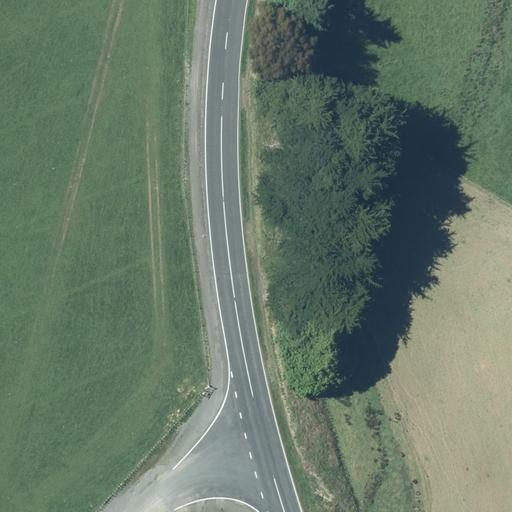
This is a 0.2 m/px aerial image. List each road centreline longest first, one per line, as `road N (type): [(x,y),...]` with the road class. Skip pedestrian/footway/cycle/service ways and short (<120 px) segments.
road 1 (tertiary): [(231,0),(223,40),(221,203),(265,447)]
road 2 (unclassified): [(144,511),(164,488),(265,447)]
